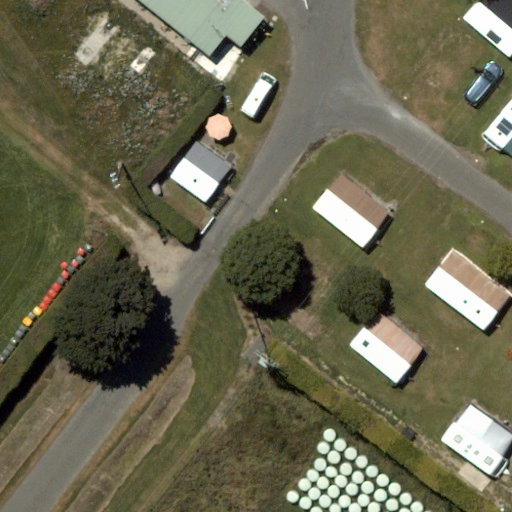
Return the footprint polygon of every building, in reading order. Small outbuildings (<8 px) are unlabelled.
[(237,0),(122,0),(200,63),(246,7),(237,0)] [(511,43),(511,0),(498,0),(482,20),(511,43)] [(511,95),(498,109),(511,123),(511,95)] [(230,159),(188,134),(160,179),(202,204),(230,159)] [(383,214),(328,178),(302,216),(357,253),(383,214)] [(425,235),(394,276),(453,321),(484,280),(425,235)] [(303,330),(345,278),(314,252),(271,304),(303,330)] [(426,331),(388,304),(356,349),(394,376),(426,331)] [(511,479),(511,417),(472,388),(435,437),(504,490),(511,479)]
